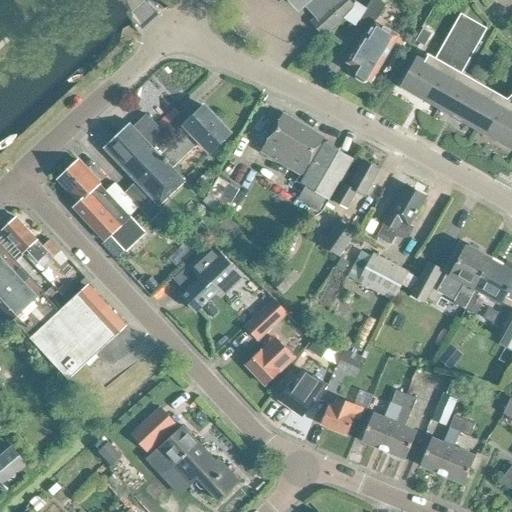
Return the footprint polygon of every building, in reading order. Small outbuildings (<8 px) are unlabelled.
[(291,0),(300,8),(304,4),(316,17),(311,21),(324,35),(343,18),(356,26),(368,33),(365,38),(362,37),(347,62),(356,68),(354,71),(371,82),(389,52),(388,52),(398,35),(376,21),(386,4),(379,0),(371,0),(367,8),(357,1),(354,6),(348,0),(291,0)] [(462,72),(487,28),(461,13),(436,57),(429,52),(429,54),(425,61),(417,57),(401,86),(511,148),(511,94),(508,98),(462,72)] [(416,41),(425,46),(432,33),(423,28),(416,41)] [(179,154),(183,158),(200,141),(210,152),(230,133),(204,106),(184,125),(188,128),(177,139),(181,143),(175,149),(177,152),(173,155),(176,158),(179,154)] [(181,143),(177,139),(173,142),(147,114),(134,127),(130,122),(103,148),(136,182),(125,192),(160,229),(172,218),(160,205),(185,181),(173,168),(183,158),(179,154),(176,158),(173,155),(177,152),(175,149),(181,143)] [(308,164),(324,137),(283,114),(270,137),(261,152),(262,152),(272,158),(272,157),(301,174),(297,181),(305,185),(297,198),(319,211),(327,198),(330,199),(353,159),(325,142),(311,166),(308,164)] [(130,217),(99,185),(100,184),(78,160),(58,179),(79,202),(73,207),(104,241),(110,235),(124,250),(145,231),(131,216),(130,217)] [(365,196),(380,170),(363,160),(349,186),(344,183),(334,200),(347,208),(357,191),(365,196)] [(230,208),(239,191),(218,179),(208,195),(230,208)] [(408,237),(414,226),(410,224),(426,196),(406,184),(377,235),(391,244),(396,235),(401,238),(408,237)] [(49,251),(16,217),(2,231),(23,253),(26,249),(38,262),(49,251)] [(340,256),(357,232),(339,219),(321,244),(340,256)] [(221,299),(243,278),(212,245),(192,263),(203,275),(181,296),(196,312),(216,293),(221,299)] [(465,308),(492,259),(466,245),(450,275),(465,283),(454,302),(465,308)] [(60,311),(0,246),(0,304),(69,379),(125,327),(87,286),(60,311)] [(420,276),(409,271),(373,251),(357,282),(393,300),(402,284),(412,289),(410,294),(425,302),(444,269),(429,260),(420,276)] [(511,262),(507,260),(504,266),(492,259),(465,308),(476,314),(486,295),(501,304),(511,286),(511,262)] [(284,292),(300,276),(287,264),(271,280),(284,292)] [(152,290),(158,284),(152,277),(145,283),(152,290)] [(259,340),(288,313),(275,300),(246,327),(259,340)] [(505,348),(511,336),(511,307),(509,305),(490,339),(505,348)] [(292,334),(300,345),(313,336),(304,325),(292,334)] [(321,358),(330,346),(316,336),(308,349),(321,358)] [(295,358),(276,338),(262,351),(247,365),(266,386),(295,358)] [(357,377),(366,359),(345,349),(336,368),(357,377)] [(511,390),(511,368),(502,385),(511,390)] [(312,376),(301,369),(279,400),(302,416),(314,399),(317,401),(328,384),(314,374),(312,376)] [(383,450),(406,394),(396,390),(385,417),(374,413),(362,441),(383,450)] [(446,425),(457,398),(441,392),(430,418),(446,425)] [(411,411),(416,398),(406,394),(383,450),(406,459),(418,431),(405,426),(411,411)] [(363,408),(337,397),(333,406),(329,405),(321,424),(347,434),(355,416),(359,418),(363,408)] [(161,406),(131,434),(149,453),(179,425),(161,406)] [(442,474),(454,446),(460,432),(466,419),(455,414),(450,426),(448,426),(442,441),(432,437),(420,465),(442,474)] [(466,419),(460,432),(469,436),(474,423),(466,419)] [(216,460),(183,425),(160,446),(192,483),(201,475),(209,483),(205,486),(219,501),(240,481),(218,458),(216,460)] [(112,464),(121,456),(109,442),(99,451),(112,464)] [(0,481),(6,489),(19,478),(15,474),(28,463),(12,445),(0,454),(0,481)] [(454,446),(442,474),(464,483),(476,456),(454,446)] [(61,478),(72,490),(102,462),(90,450),(61,478)] [(510,488),(511,485),(511,463),(511,464),(500,479),(510,488)] [(120,501),(130,493),(113,474),(104,482),(120,501)]
